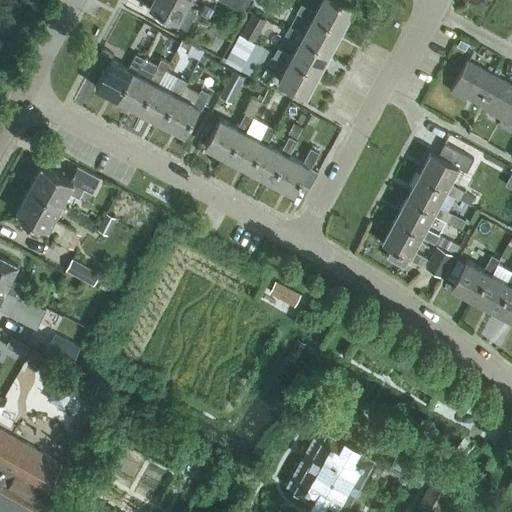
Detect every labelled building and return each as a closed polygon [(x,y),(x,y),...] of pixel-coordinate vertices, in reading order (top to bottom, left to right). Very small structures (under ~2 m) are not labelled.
[(154,0),(150,9),(186,28),(196,10),(187,5),(189,0),(154,0)] [(221,0),(243,11),(249,0),(221,0)] [(320,0),(315,10),(313,14),(341,29),(353,7),(340,0),(320,0)] [(311,19),(304,32),(302,36),(329,51),(341,29),(313,14),(315,10),(301,3),(296,11),(311,19)] [(253,40),(266,18),(253,10),(240,33),(253,40)] [(302,36),(304,32),(289,25),(285,33),(299,41),(292,54),(290,58),(318,73),(329,51),(302,36)] [(239,33),(225,60),(240,69),(255,41),(239,33)] [(460,38),(457,45),(465,50),(469,43),(460,38)] [(95,86),(118,98),(133,70),(136,72),(143,57),(135,53),(127,67),(110,58),(113,53),(102,47),(91,69),(101,74),(95,86)] [(290,58),(292,54),(277,47),(273,55),(287,63),(278,80),(306,95),(318,73),(290,58)] [(466,96),(477,102),(492,73),(467,59),(450,90),(465,98),(466,96)] [(133,70),(118,98),(140,110),(155,82),(158,83),(165,69),(157,64),(149,79),(136,72),(133,70)] [(230,101),(243,79),(231,72),(219,94),(230,101)] [(486,110),(501,118),(511,97),(511,83),(492,73),(477,102),(487,108),(486,110)] [(171,90),(158,83),(155,82),(140,110),(162,122),(177,93),(179,95),(187,80),(179,76),(171,90)] [(177,93),(162,122),(184,133),(198,107),(201,108),(209,92),(201,87),(193,102),(179,95),(177,93)] [(511,97),(501,118),(511,123),(511,97)] [(205,145),(228,157),(243,129),(245,131),(253,116),(245,112),(237,126),(220,117),(205,145)] [(303,126),(295,121),(288,132),(296,137),(303,126)] [(243,129),(228,157),(250,169),(265,142),(267,142),(275,128),(267,124),(259,138),(245,131),(243,129)] [(288,154),(289,154),(297,140),(289,135),(281,150),(267,142),(265,142),(250,169),(273,181),(288,154)] [(431,150),(419,173),(446,187),(444,191),(459,198),(470,204),(474,196),(463,190),(449,183),(458,166),(467,171),(474,157),(445,142),(438,154),(431,150)] [(302,162),(289,154),(288,154),(273,181),(293,192),(299,182),(309,187),(318,171),(311,167),(319,151),(310,147),(302,162)] [(29,187),(61,204),(68,191),(78,196),(83,188),(91,192),(99,177),(77,165),(69,179),(41,164),(29,187)] [(419,173),(407,195),(434,210),(432,213),(447,221),(461,228),(466,220),(451,213),(437,205),(444,191),(446,187),(419,173)] [(53,218),(61,204),(29,187),(16,211),(23,215),(20,220),(38,230),(40,225),(47,228),(48,227),(57,232),(53,238),(67,246),(76,230),(53,218)] [(425,227),(432,213),(434,210),(407,195),(395,217),(422,232),(420,235),(435,243),(445,248),(449,240),(425,227)] [(108,233),(116,217),(105,211),(97,228),(108,233)] [(412,249),(420,235),(422,232),(395,217),(382,240),(409,254),(407,257),(423,265),(427,257),(412,249)] [(453,254),(436,245),(424,266),(441,275),(453,254)] [(451,286),(473,298),(496,256),(491,254),(483,268),(465,259),(451,286)] [(0,285),(6,288),(17,294),(23,283),(12,277),(18,265),(0,255),(0,285)] [(88,280),(94,268),(73,256),(66,268),(88,280)] [(473,298),(496,310),(511,279),(511,268),(506,280),(491,273),(499,258),(496,256),(473,298)] [(511,279),(496,310),(511,319),(511,279)] [(275,280),(269,291),(294,304),(300,293),(275,280)] [(0,308),(8,312),(36,327),(45,308),(24,297),(17,294),(6,288),(0,285),(0,308)] [(76,349),(54,336),(47,347),(69,361),(76,349)] [(39,355),(31,351),(27,358),(35,362),(39,355)] [(58,377),(50,392),(65,401),(73,386),(58,377)] [(0,511),(34,511),(38,505),(39,505),(49,488),(63,462),(0,427),(0,511)] [(359,447),(343,438),(342,439),(327,430),(294,489),(309,498),(308,499),(324,508),(325,507),(333,511),(342,511),(373,457),(358,448),(359,447)] [(428,471),(396,453),(387,469),(397,474),(395,477),(406,483),(407,480),(419,487),(428,471)] [(419,511),(436,511),(451,484),(435,475),(416,510),(419,511)] [(511,511),(511,504),(503,500),(496,511),(511,511)]
